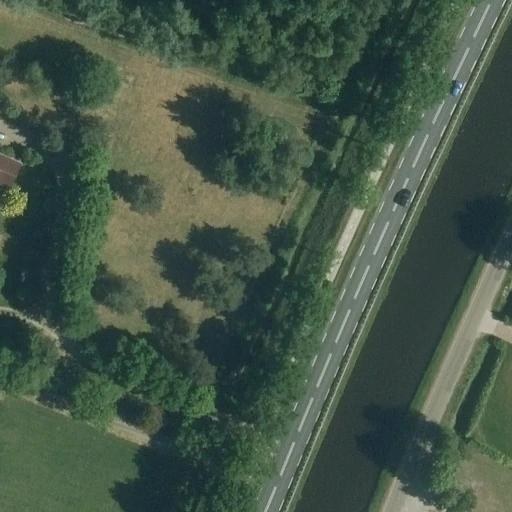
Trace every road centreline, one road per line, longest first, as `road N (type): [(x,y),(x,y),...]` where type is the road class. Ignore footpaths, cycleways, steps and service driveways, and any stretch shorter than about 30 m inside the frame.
road 1 (primary): [(265,511),(492,0)]
road 2 (unclassified): [(396,511),(511,239)]
road 3 (track): [(247,471),(0,379)]
